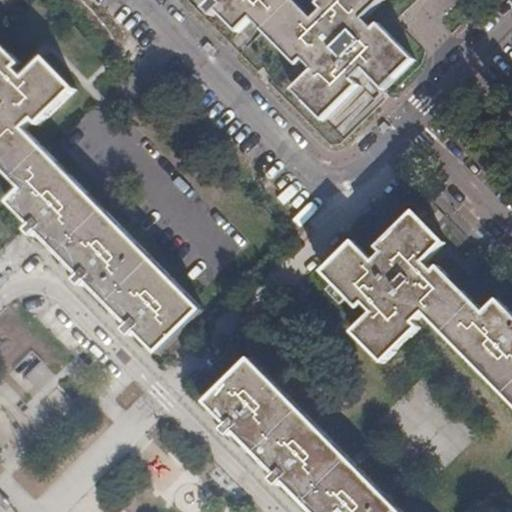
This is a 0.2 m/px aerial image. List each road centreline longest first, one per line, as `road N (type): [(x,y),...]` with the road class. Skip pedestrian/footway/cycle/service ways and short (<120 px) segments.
road 1 (residential): [(0,301),(33,285),(58,294),(274,511)]
road 2 (residential): [(133,0),(304,173),(331,180),(394,133)]
road 3 (residential): [(394,133),(511,13)]
road 4 (residential): [(511,252),(394,133)]
